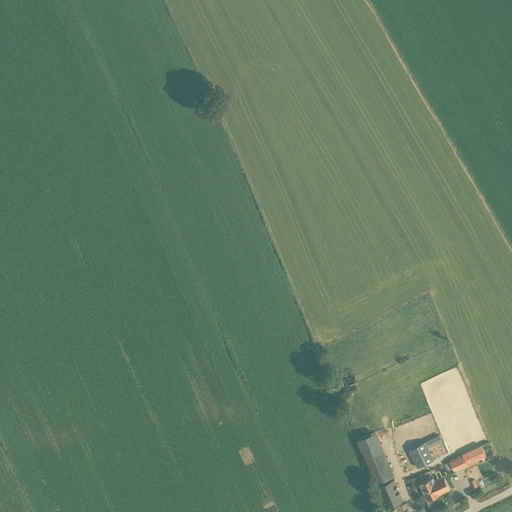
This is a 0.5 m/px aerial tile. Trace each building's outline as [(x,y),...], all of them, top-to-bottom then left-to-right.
[(358,385),(354,376),(340,381),(343,391),(358,385)] [(357,439),(375,481),(394,473),(377,431),(357,439)] [(434,459),(425,442),(409,449),(418,467),(434,459)] [(486,456),(481,446),(450,460),(455,470),(486,456)] [(414,477),(416,482),(433,476),(431,471),(414,477)] [(435,479),(433,476),(420,483),(428,500),(441,494),(441,493),(451,488),(444,474),(435,479)] [(404,499),(395,478),(376,486),(386,507),(404,499)]
